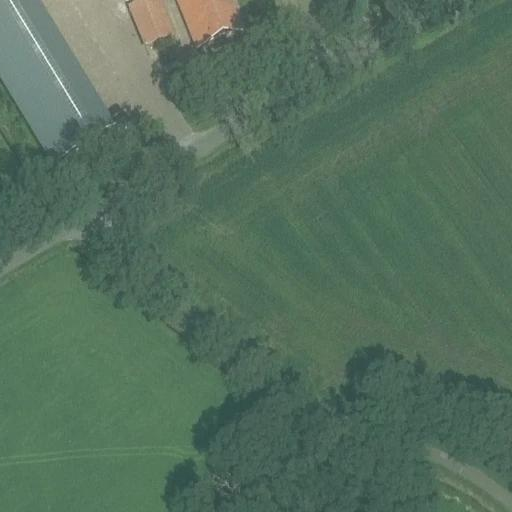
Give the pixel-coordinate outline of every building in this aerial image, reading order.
[(163,13),(158,0),(134,10),(139,23),(163,13)] [(176,0),(197,51),(244,33),(230,0),(176,0)] [(0,68),(15,101),(108,58),(90,19),(0,60),(0,68)] [(121,105),(152,89),(148,80),(116,96),(121,105)] [(74,82),(19,115),(51,168),(106,134),(74,82)]
